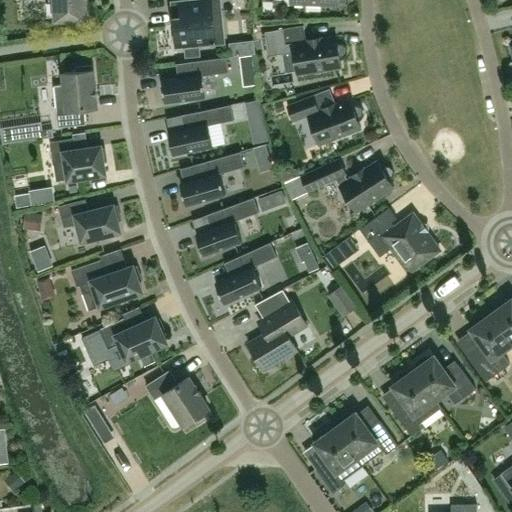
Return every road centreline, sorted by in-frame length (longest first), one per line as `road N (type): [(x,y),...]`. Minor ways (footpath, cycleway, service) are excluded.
road 1 (residential): [(261,424),(199,324),(152,208),(131,98),(124,0)]
road 2 (unclassified): [(261,424),(511,242)]
road 3 (residential): [(369,0),(377,81),(417,167),(450,205),(511,242)]
road 4 (residential): [(511,242),(502,104),(478,0)]
road 5 (unclassified): [(143,511),(261,424)]
